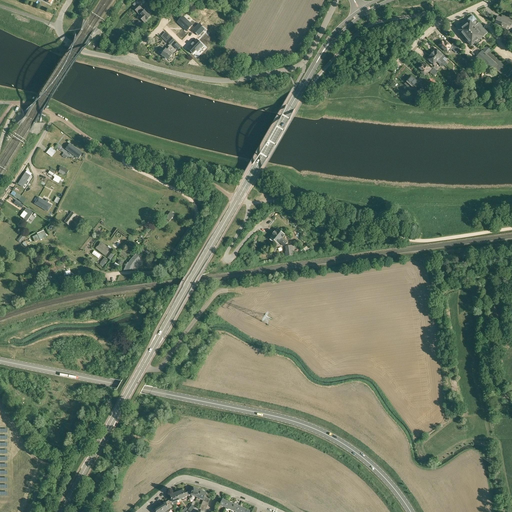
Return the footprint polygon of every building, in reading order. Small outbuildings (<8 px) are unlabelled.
[(143,10),(138,4),(133,8),(140,15),(138,16),(145,23),(147,20),(150,17),(149,15),(152,12),(147,7),(143,10)] [(456,28),(471,46),(487,33),(473,15),(468,19),(456,28)] [(178,23),(187,31),(193,26),(184,17),(182,20),(181,19),(180,20),(178,23)] [(499,25),(506,28),(507,24),(511,26),(511,21),(511,19),(509,18),(508,21),(498,17),(495,23),(499,25)] [(202,28),(199,25),(193,32),(196,34),(202,28)] [(205,31),(202,28),(196,34),(199,37),(205,31)] [(197,40),(188,49),(193,54),(196,51),(197,51),(203,45),(197,40)] [(452,50),(455,53),(459,49),(453,43),(451,46),(446,42),(444,44),(442,42),(439,46),(446,52),(449,49),(450,51),(452,50)] [(162,55),(161,55),(168,60),(173,54),(169,51),(171,49),(168,46),(164,51),(161,49),(159,52),(159,53),(162,55)] [(494,68),(501,74),(507,68),(489,52),(491,50),(487,46),(482,51),(482,50),(474,59),(479,64),(481,62),(491,71),(494,68)] [(431,54),(441,63),(444,65),(447,63),(443,60),(445,57),(442,55),(436,49),(434,52),(434,51),(431,54)] [(427,60),(433,65),(436,62),(439,64),(441,63),(431,54),(429,57),(427,60)] [(429,71),(434,76),(436,74),(436,75),(438,73),(437,73),(438,72),(432,67),(430,69),(424,64),(423,65),(424,65),(424,66),(422,65),(418,69),(419,69),(418,71),(420,73),(421,72),(424,76),(426,73),(427,73),(429,71)] [(413,85),(416,87),(420,82),(418,80),(416,82),(411,77),(407,82),(405,84),(408,86),(409,85),(412,87),(413,85)] [(429,84),(421,77),(419,79),(426,86),(429,84)] [(65,148),(78,158),(82,153),(69,143),(65,148)] [(28,182),(27,181),(30,176),(25,172),(18,184),(23,187),(25,184),(27,185),(28,182)] [(57,182),(58,183),(61,178),(49,172),(48,173),(55,177),(53,180),(57,182)] [(34,204),(48,212),(52,205),(39,197),(34,204)] [(27,208),(20,216),(27,221),(33,212),(27,208)] [(72,211),(64,222),(69,225),(77,215),(72,211)] [(165,218),(169,221),(174,215),(170,212),(165,218)] [(277,229),(271,237),(271,238),(270,239),(273,242),(274,240),(278,243),(279,242),(283,245),(285,242),(281,239),(285,235),(277,229)] [(37,233),(38,234),(33,236),(35,241),(40,239),(47,236),(44,230),(37,233)] [(96,248),(106,256),(111,249),(101,241),(96,248)] [(293,245),(291,245),(285,246),(286,251),(285,251),(286,256),(295,255),(294,252),(293,245)] [(128,262),(125,270),(124,270),(127,270),(130,270),(131,269),(133,265),(140,258),(138,257),(140,255),(139,255),(142,252),(144,253),(147,250),(142,246),(139,249),(140,250),(130,260),(128,263),(128,262)] [(303,254),(299,248),(294,252),(298,257),(303,254)] [(193,490),(187,492),(188,495),(190,499),(192,499),(191,497),(192,497),(191,494),(197,497),(200,490),(194,487),(193,490)] [(183,490),(177,492),(179,500),(186,497),(185,496),(188,495),(187,492),(184,493),(183,490)] [(200,490),(197,497),(203,500),(205,497),(208,498),(210,495),(206,493),(200,490)] [(172,499),(168,501),(170,503),(173,502),(179,500),(177,492),(170,494),(172,499)] [(220,505),(226,508),(228,501),(223,499),(220,505)] [(166,502),(160,506),(164,511),(167,511),(170,509),(173,507),(170,503),(168,501),(166,502)] [(228,501),(226,508),(231,510),(234,504),(228,501)]
